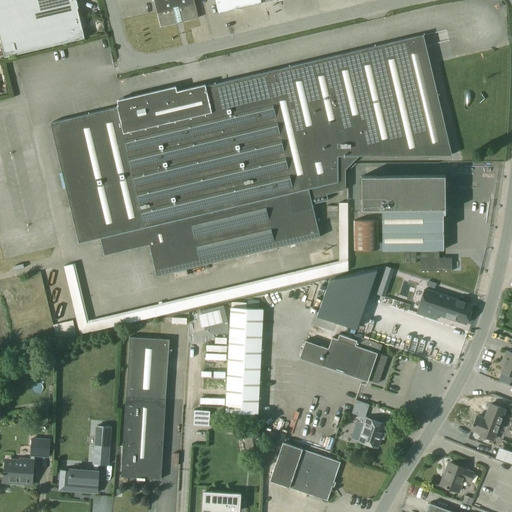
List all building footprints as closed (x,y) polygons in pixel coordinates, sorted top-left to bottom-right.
[(85,38),(75,0),(0,0),(0,36),(5,57),(85,38)] [(194,0),(154,0),(161,27),(198,18),(199,18),(194,0)] [(262,2),(261,0),(215,0),(218,13),(262,2)] [(79,243),(101,238),(105,255),(150,244),(157,275),(320,237),(311,198),(346,189),(346,169),(359,156),(427,155),(452,155),(423,35),(400,40),(206,86),(206,84),(117,105),(117,107),(50,123),(79,243)] [(416,256),(416,251),(404,251),(404,264),(416,264),(416,259),(420,259),(420,271),(451,271),(452,271),(452,258),(437,258),(437,250),(444,250),(443,209),(446,209),(445,175),(362,176),(362,209),(382,209),(382,251),(420,250),(420,256),(416,256)] [(349,273),(349,205),(340,205),(339,263),(89,320),(76,262),(64,265),(80,334),(349,273)] [(338,206),(327,206),(327,218),(338,218),(338,206)] [(378,251),(378,220),(354,221),(354,251),(378,251)] [(385,266),(383,272),(391,275),(393,269),(385,266)] [(377,269),(328,281),(317,316),(357,329),(377,269)] [(384,296),(386,289),(378,287),(376,293),(384,296)] [(473,305),(425,289),(417,313),(436,319),(438,314),(466,324),(473,305)] [(203,309),(205,321),(227,317),(225,305),(203,309)] [(226,412),(258,413),(263,309),(231,307),(226,412)] [(367,329),(436,350),(443,327),(374,307),(367,329)] [(75,335),(72,320),(53,325),(57,340),(75,335)] [(306,341),(300,358),(368,382),(368,380),(378,384),(387,356),(379,353),(382,345),(361,338),(359,346),(355,345),(357,341),(337,335),(336,339),(332,337),(328,348),(306,341)] [(169,339),(129,337),(121,476),(161,479),(169,339)] [(511,353),(507,351),(502,365),(504,366),(501,372),(511,375),(511,353)] [(195,394),(221,394),(221,374),(196,373),(195,394)] [(369,405),(356,400),(352,414),(361,417),(359,422),(365,424),(359,441),(377,447),(385,425),(365,418),(369,405)] [(505,410),(490,404),(484,419),(477,416),(471,430),(479,433),(479,434),(494,440),(505,410)] [(194,410),(193,425),(209,426),(210,411),(194,410)] [(61,470),(60,490),(97,492),(99,473),(98,473),(99,464),(108,464),(111,427),(96,426),(94,463),(94,470),(70,469),(70,471),(61,470)] [(249,454),(259,452),(257,433),(246,434),(249,454)] [(2,482),(10,483),(10,482),(21,483),(20,484),(32,485),(35,456),(48,457),(50,440),(32,439),(31,460),(20,459),(20,464),(5,463),(4,473),(2,473),(2,474),(3,474),(2,482)] [(322,477),(328,458),(283,442),(270,481),(315,496),(318,488),(321,487),(323,483),(318,482),(320,477),(322,477)] [(495,458),(511,465),(511,452),(499,447),(495,458)] [(340,462),(328,458),(322,477),(320,477),(318,482),(323,483),(321,487),(318,488),(315,496),(327,501),(340,462)] [(467,470),(449,463),(446,471),(447,472),(442,485),(459,492),(463,479),(469,482),(473,473),(467,470)] [(212,491),(203,491),(202,509),(211,510),(210,511),(232,511),(233,511),(240,511),(241,493),(232,493),(232,495),(216,494),(216,492),(212,492),(212,491)] [(464,496),(461,502),(470,506),(473,500),(464,496)] [(453,511),(430,503),(426,511),(453,511)]
